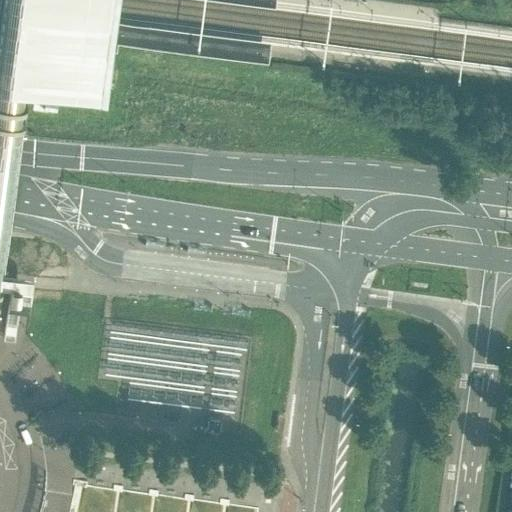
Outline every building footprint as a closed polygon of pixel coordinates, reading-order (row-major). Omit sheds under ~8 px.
[(0,0),(0,292),(1,282),(10,284),(7,305),(18,306),(18,308),(28,309),(32,275),(3,271),(27,85),(29,86),(30,87),(31,88),(32,89),(32,91),(31,95),(55,99),(56,88),(90,93),(96,47),(98,27),(100,17),(101,0),(0,0)] [(268,61),(271,40),(100,17),(96,47),(116,49),(117,41),(268,61)] [(224,418),(207,415),(206,426),(222,428),(224,418)] [(73,511),(75,506),(79,485),(116,491),(119,491),(151,495),(154,495),(186,500),(190,500),(222,504),(225,505),(255,509),(254,511),(256,511),(257,511),(257,507),(228,503),(228,499),(219,498),(219,502),(192,499),(192,494),(184,493),(183,497),(157,494),(157,490),(148,489),(148,493),(121,489),(122,485),(113,484),(112,488),(86,485),(86,481),(72,479),(72,484),(74,485),(71,496),(69,510),(68,511),(73,511)] [(224,511),(225,505),(222,504),(220,511),(188,511),(190,500),(186,500),(184,511),(151,511),(154,495),(151,495),(148,511),(115,511),(119,491),(116,491),(112,511),(224,511)]
